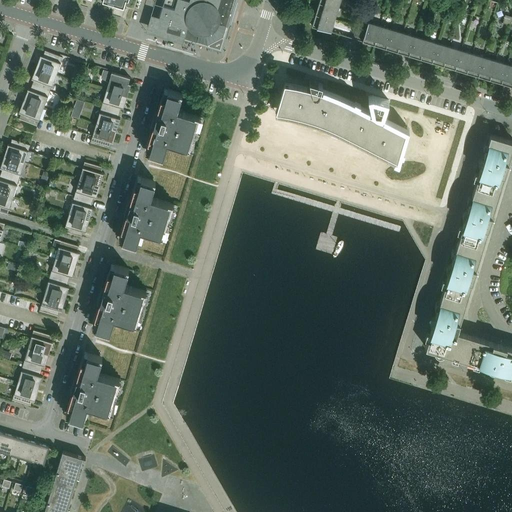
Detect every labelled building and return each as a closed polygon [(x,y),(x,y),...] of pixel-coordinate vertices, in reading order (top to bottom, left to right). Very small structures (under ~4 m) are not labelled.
[(114,0),(113,5),(124,8),(124,5),(130,7),(132,0),(114,0)] [(163,0),(158,18),(222,38),(233,0),(163,0)] [(319,2),(315,13),(334,19),(338,7),(319,2)] [(334,19),(315,13),(312,26),(331,31),(334,19)] [(210,45),(222,38),(158,18),(155,28),(179,36),(180,35),(184,36),(184,37),(210,45)] [(362,41),(374,44),(380,25),(368,22),(362,41)] [(391,29),(380,25),(374,44),(386,48),(391,29)] [(363,29),(356,27),(353,36),(360,38),(363,29)] [(403,32),(391,29),(386,48),(397,51),(403,32)] [(403,32),(397,51),(409,55),(414,36),(403,32)] [(414,36),(409,55),(420,58),(426,39),(414,36)] [(426,39),(420,58),(432,62),(438,43),(426,39)] [(438,43),(432,62),(443,65),(449,46),(438,43)] [(443,65),(455,69),(461,50),(449,46),(443,65)] [(36,66),(56,74),(63,55),(60,54),(59,55),(45,50),(43,55),(40,54),(36,66)] [(472,53),(461,50),(455,69),(466,72),(472,53)] [(484,57),(472,53),(466,72),(478,76),(484,57)] [(495,60),(484,57),(478,76),(490,79),(495,60)] [(507,64),(495,60),(490,79),(501,83),(507,64)] [(511,65),(507,64),(501,83),(511,85),(511,65)] [(50,91),(56,74),(36,66),(31,78),(34,79),(32,84),(50,91)] [(111,71),(106,89),(127,95),(131,83),(128,83),(130,77),(111,71)] [(309,79),(311,86),(305,85),(296,83),(285,81),(275,112),(286,114),(293,115),(292,121),(341,136),(341,133),(397,161),(406,130),(396,125),(397,123),(396,123),(396,125),(380,117),(379,114),(381,113),(382,112),(383,108),(385,102),(372,98),(375,111),(376,113),(377,114),(376,115),(347,100),(337,95),(331,93),(321,89),(322,83),(310,80),(310,79),(309,79)] [(43,108),(50,91),(32,84),(30,89),(28,88),(23,100),(43,108)] [(151,142),(148,153),(163,157),(167,141),(189,148),(199,115),(177,109),(182,93),(168,88),(165,99),(161,98),(148,141),(151,142)] [(106,89),(101,106),(119,112),(121,107),(123,107),(127,95),(106,89)] [(71,115),(78,118),(84,101),(77,99),(71,115)] [(37,125),(43,108),(23,100),(19,112),(21,112),(19,118),(37,125)] [(101,106),(96,124),(116,130),(120,118),(118,117),(119,112),(101,106)] [(116,130),(96,124),(90,141),(109,147),(110,141),(113,142),(116,130)] [(498,194),(507,167),(511,149),(511,140),(490,134),(474,187),(498,194)] [(4,155),(24,162),(30,144),(12,138),(10,144),(8,143),(4,155)] [(19,179),(24,162),(4,155),(0,166),(0,167),(2,168),(0,173),(19,179)] [(84,161),(79,178),(100,185),(103,173),(101,172),(103,166),(84,161)] [(0,191),(13,196),(19,179),(0,173),(0,174),(0,191)] [(134,185),(121,229),(125,230),(122,241),(136,245),(141,229),(162,236),(172,203),(151,196),(155,180),(141,176),(138,186),(134,185)] [(74,196),(92,201),(94,196),(96,197),(100,185),(79,178),(74,196)] [(474,187),(458,241),(482,248),(498,194),(474,187)] [(0,211),(8,214),(13,196),(0,191),(0,211)] [(69,213),(89,219),(93,207),(91,207),(92,201),(74,196),(69,213)] [(63,231),(82,236),(83,231),(86,231),(89,219),(69,213),(63,231)] [(60,240),(55,258),(76,264),(79,252),(77,251),(79,245),(60,240)] [(458,241),(442,294),(466,302),(482,248),(458,241)] [(55,258),(50,275),(68,280),(70,275),(72,276),(76,264),(55,258)] [(98,318),(95,328),(109,333),(114,317),(136,324),(146,291),(124,284),(129,268),(115,264),(111,274),(108,273),(94,317),(98,318)] [(67,286),(68,280),(50,275),(45,292),(65,298),(69,286),(67,286)] [(65,298),(45,292),(39,310),(58,315),(59,310),(62,310),(65,298)] [(457,331),(466,302),(442,294),(426,348),(466,360),(473,336),(457,331)] [(33,329),(28,347),(49,353),(52,341),(50,341),(52,335),(33,329)] [(511,347),(473,336),(466,360),(511,373),(511,347)] [(28,347),(23,364),(41,370),(43,365),(45,365),(49,353),(28,347)] [(2,350),(0,356),(8,358),(10,352),(2,350)] [(81,361),(68,405),(71,406),(68,416),(83,420),(87,405),(109,411),(119,378),(97,372),(102,356),(88,352),(85,362),(81,361)] [(23,364),(17,381),(38,388),(42,376),(39,375),(41,370),(23,364)] [(12,399),(16,400),(31,405),(32,399),(35,400),(38,388),(17,381),(12,399)] [(0,441),(0,450),(9,454),(15,433),(12,433),(12,435),(3,432),(4,430),(0,441)] [(16,434),(15,433),(9,454),(21,457),(27,437),(24,436),(23,438),(15,436),(16,434)] [(32,461),(38,440),(35,440),(35,442),(26,439),(27,437),(21,457),(32,461)] [(44,464),(49,446),(50,444),(47,443),(46,445),(38,443),(39,441),(38,440),(32,461),(44,464)] [(85,458),(86,457),(63,450),(63,451),(44,511),(66,511),(83,457),(85,458)] [(11,481),(4,479),(2,486),(9,488),(11,481)] [(23,485),(16,483),(14,489),(21,491),(23,485)]
